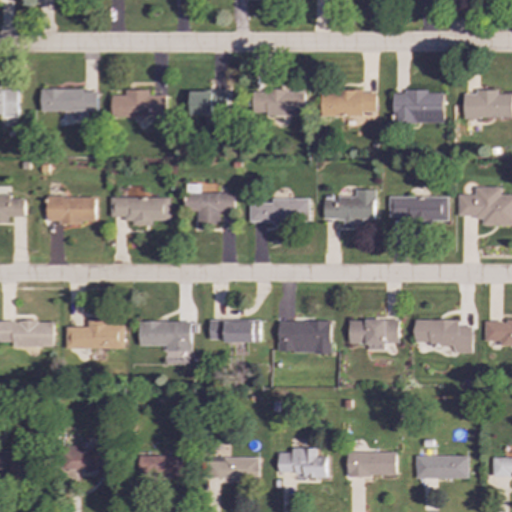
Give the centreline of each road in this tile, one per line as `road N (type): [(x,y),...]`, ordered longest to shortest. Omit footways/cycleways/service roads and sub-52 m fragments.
road 1 (residential): [(511,45),(0,44)]
road 2 (residential): [(511,276),(0,275)]
